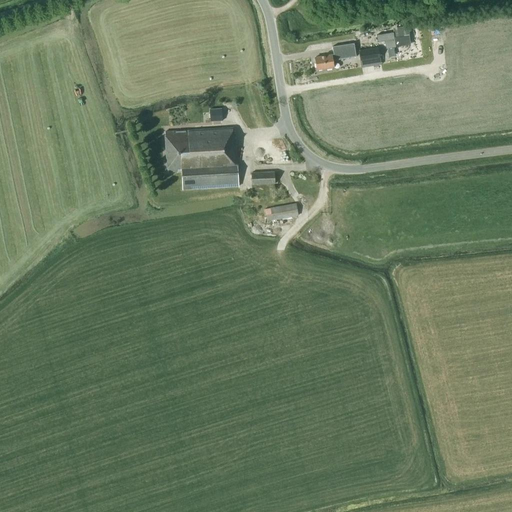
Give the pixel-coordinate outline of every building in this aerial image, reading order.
[(393,32),(376,35),(377,39),(376,39),(377,41),(377,42),(384,40),(386,48),(395,47),(393,32)] [(398,55),(410,53),(408,42),(396,43),(398,55)] [(354,43),(332,46),(333,54),(315,57),(317,69),(326,68),(326,70),(332,69),(331,67),(333,67),(332,60),(356,57),(354,43)] [(380,59),(378,47),(358,50),(360,62),(380,59)] [(209,123),(222,122),(221,110),(209,111),(209,123)] [(167,172),(181,171),(237,167),(235,138),(233,138),(233,127),(185,130),(185,131),(176,132),(176,131),(165,132),(165,135),(167,169),(167,172)] [(238,186),(237,167),(181,171),(182,190),(238,186)] [(252,185),(275,184),(274,171),(251,172),(252,185)] [(296,203),(264,208),(267,221),(298,215),(296,203)]
